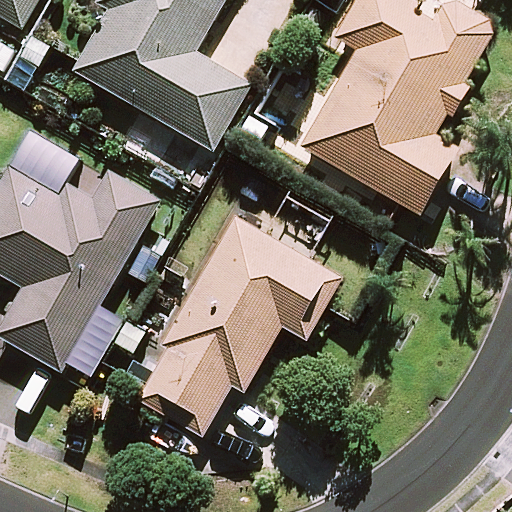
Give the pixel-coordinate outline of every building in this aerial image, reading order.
[(0,0),(0,18),(25,33),(44,0),(0,0)] [(230,0),(105,0),(101,8),(113,14),(78,76),(218,155),(255,89),(198,57),(230,0)] [(449,3),(436,26),(409,11),(413,3),(408,0),(361,0),(337,42),(360,55),(306,152),(424,219),(459,156),(436,143),(500,31),(449,3)] [(111,178),(97,202),(70,187),(84,163),(35,135),(0,196),(0,276),(27,292),(0,339),(65,377),(162,207),(111,178)] [(345,283),(240,222),(166,350),(172,353),(142,404),(205,441),(236,387),(248,394),(284,330),(309,344),(345,283)]
